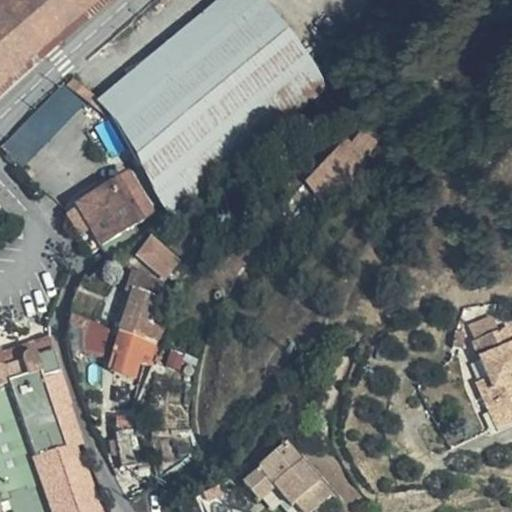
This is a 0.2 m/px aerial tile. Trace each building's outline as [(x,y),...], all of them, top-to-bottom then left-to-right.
[(0,0),(0,62),(79,0),(0,0)] [(222,0),(100,102),(137,161),(181,122),(244,75),(290,36),(267,9),(259,0),(222,0)] [(181,122),(137,161),(132,171),(171,220),(333,91),(301,55),(290,36),(244,75),(181,122)] [(63,87),(5,147),(23,173),(85,105),(63,87)] [(375,143),(366,135),(308,193),(325,207),(343,194),(339,190),(368,163),(362,157),(375,143)] [(78,207),(98,239),(128,223),(131,227),(140,222),(149,215),(125,177),(78,207)] [(128,223),(98,239),(109,256),(139,237),(131,227),(128,223)] [(170,266),(180,258),(171,251),(166,246),(157,254),(170,266)] [(168,297),(141,276),(128,292),(156,313),(168,297)] [(119,327),(109,357),(133,367),(139,351),(152,318),(109,300),(103,319),(119,327)] [(0,508),(10,504),(13,511),(100,511),(75,446),(70,427),(50,363),(53,335),(1,355),(0,354),(0,508)] [(509,426),(511,434),(511,347),(486,358),(494,374),(484,377),(492,396),(497,407),(482,412),(492,434),(509,426)] [(133,367),(147,373),(152,355),(139,351),(133,367)] [(133,367),(109,357),(95,398),(118,405),(125,387),(133,367)] [(494,374),(486,358),(476,361),(484,377),(494,374)] [(140,393),(147,373),(133,367),(125,387),(140,393)] [(478,404),(482,412),(497,407),(492,396),(478,404)] [(499,450),(511,445),(511,434),(509,426),(492,434),(499,450)] [(141,438),(123,443),(139,481),(157,470),(144,435),(141,438)] [(293,504),(299,511),(314,511),(334,494),(290,443),(240,486),(256,504),(262,499),(277,486),(293,504)] [(273,511),(283,511),(293,504),(277,486),(262,499),(273,511)]
